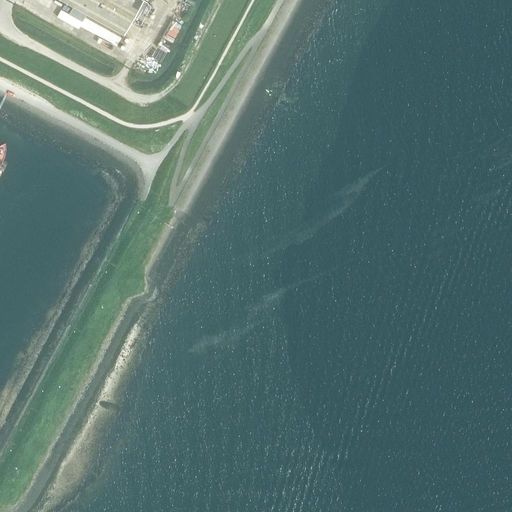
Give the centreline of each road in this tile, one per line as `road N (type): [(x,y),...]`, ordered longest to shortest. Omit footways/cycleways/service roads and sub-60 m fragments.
road 1 (track): [(220,0),(180,76),(156,96),(124,92),(27,41)]
road 2 (unclassified): [(0,84),(146,164)]
